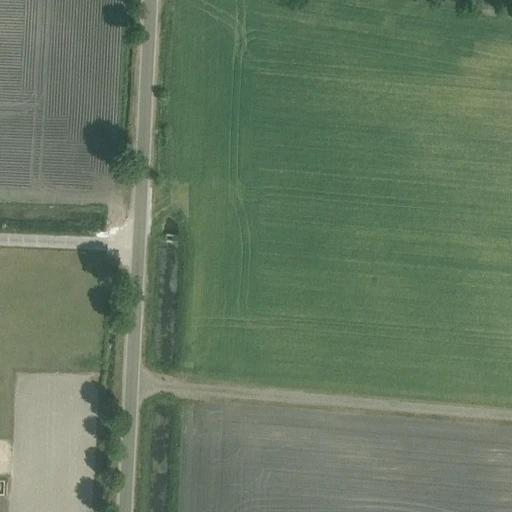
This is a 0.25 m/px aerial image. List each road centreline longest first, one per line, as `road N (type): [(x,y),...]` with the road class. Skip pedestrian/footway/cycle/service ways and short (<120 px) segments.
road 1 (unclassified): [(124,511),(150,0)]
road 2 (unknown): [(131,381),(511,412)]
